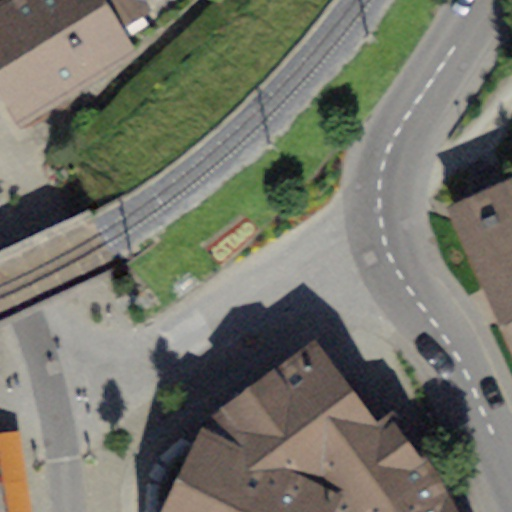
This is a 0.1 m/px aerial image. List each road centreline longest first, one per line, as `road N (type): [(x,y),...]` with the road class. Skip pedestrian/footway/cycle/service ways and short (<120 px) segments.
road 1 (residential): [(55,388),(383,237)]
road 2 (residential): [(511,483),(460,360),(383,237)]
road 3 (residential): [(383,237),(379,185),(394,136),(480,0)]
road 4 (residential): [(0,235),(28,290),(55,388)]
